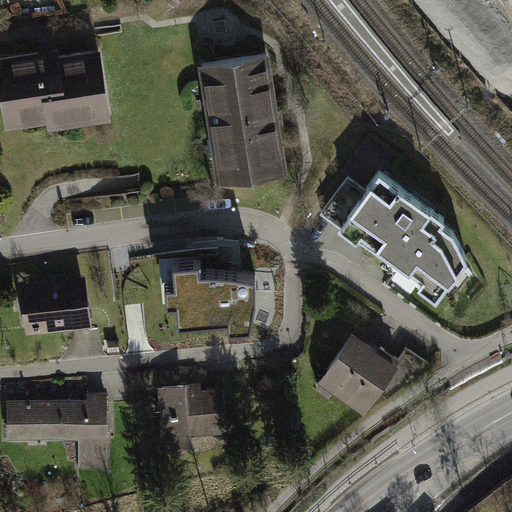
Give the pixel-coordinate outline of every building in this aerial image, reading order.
[(47,48),(0,55),(0,84),(8,126),(49,119),(50,127),(112,116),(100,48),(61,55),(59,45),(47,48)] [(273,52),(199,63),(218,182),(292,171),(283,115),(273,52)] [(369,187),(340,227),(389,259),(394,256),(425,278),(420,285),(441,300),(470,258),(456,231),(446,224),(449,219),(421,200),(381,171),(369,187)] [(323,215),(340,227),(369,187),(353,175),(323,215)] [(200,260),(174,262),(176,281),(166,282),(167,299),(177,299),(179,320),(230,314),(231,326),(250,323),(256,294),(256,275),(226,269),(200,268),(200,260)] [(47,279),(21,283),(27,334),(91,326),(85,275),(63,278),(62,274),(47,276),(47,279)] [(356,330),(321,381),(367,413),(402,362),(381,347),(356,330)] [(187,384),(159,387),(165,451),(195,448),(194,436),(231,433),(226,385),(204,387),(204,381),(187,382),(187,384)] [(87,397),(7,398),(8,440),(77,439),(78,470),(111,470),(110,390),(87,391),(87,397)]
